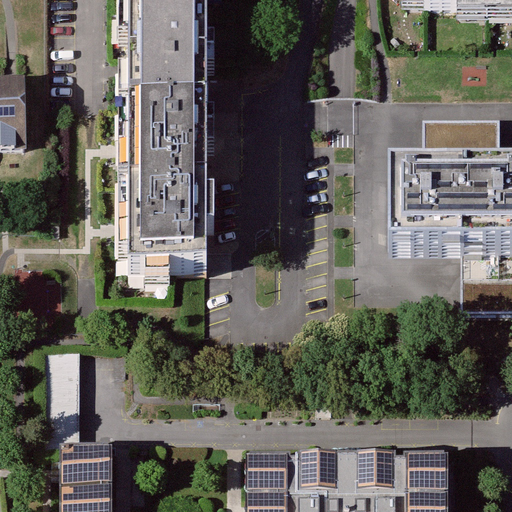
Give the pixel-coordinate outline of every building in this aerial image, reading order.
[(129,112),(207,112),(207,80),(214,80),(214,49),(208,49),(207,0),(118,0),(119,50),(130,50),(130,80),(117,80),(117,112),(129,112)] [(511,0),(402,0),(402,7),(401,13),(455,13),(455,26),(511,26),(511,0)] [(0,153),(25,153),(24,85),(11,85),(0,85),(0,153)] [(129,193),(207,194),(207,162),(214,162),(214,128),(207,128),(207,112),(129,112),(129,118),(118,118),(118,188),(129,188),(129,193)] [(511,317),(511,185),(499,186),(499,127),(426,127),(425,186),(392,186),(392,265),(464,265),(464,308),(464,317),(511,317)] [(207,194),(129,193),(128,198),(119,198),(119,266),(128,266),(128,280),(206,280),(206,245),(213,245),(214,208),(207,208),(207,194)] [(68,448),(80,448),(81,355),(46,355),(45,454),(68,454),(68,448)] [(110,511),(111,459),(59,459),(59,511),(110,511)] [(450,511),(451,467),(246,464),(245,511),(450,511)]
